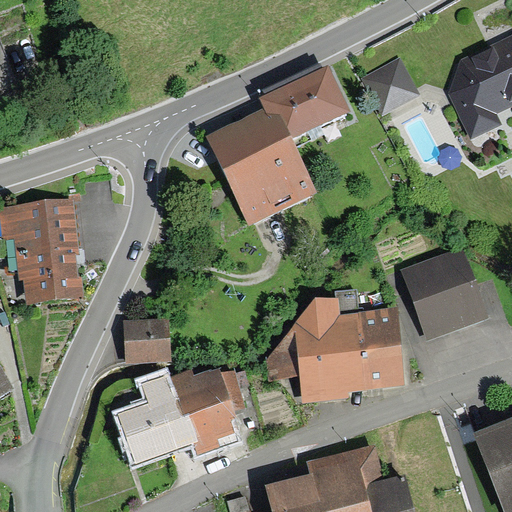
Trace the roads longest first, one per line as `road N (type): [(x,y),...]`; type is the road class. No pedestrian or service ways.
road 1 (residential): [(511,373),(274,455),(157,511)]
road 2 (residential): [(39,479),(76,362),(144,210),(140,129)]
road 3 (tertiary): [(140,129),(413,0)]
road 4 (tertiary): [(0,172),(140,129)]
